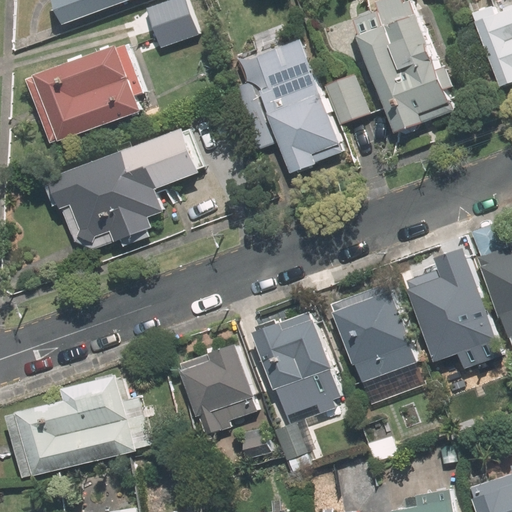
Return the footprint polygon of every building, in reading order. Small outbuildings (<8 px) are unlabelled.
[(58,0),(68,26),(141,0),(58,0)] [(203,0),(193,0),(151,15),(165,53),(215,35),(203,0)] [(476,17),(501,90),(511,86),(511,15),(506,18),(503,7),(476,17)] [(411,23),(406,8),(357,25),(363,41),(362,41),(397,137),(448,119),(445,109),(452,107),(421,20),(411,23)] [(353,154),(312,41),(269,57),(277,76),(243,89),(266,151),(290,142),(303,178),(328,169),(327,164),(353,154)] [(132,48),(32,83),(55,147),(145,115),(139,98),(148,94),(132,48)] [(359,77),(330,88),(343,126),(373,115),(359,77)] [(168,216),(160,194),(206,177),(190,132),(54,182),(66,213),(69,213),(81,245),(98,253),(157,231),(153,222),(168,216)] [(511,254),(510,255),(501,228),(476,237),(485,264),(485,265),(506,324),(507,324),(511,336),(511,254)] [(475,386),(495,379),(489,363),(505,357),(501,344),(502,343),(471,255),(443,265),(445,274),(411,286),(440,365),(441,364),(446,379),(470,370),(475,386)] [(396,298),(392,287),(338,307),(341,318),(339,318),(357,369),(360,367),(375,406),(430,386),(416,348),(417,347),(399,296),(396,298)] [(317,325),(314,317),(283,328),(281,322),(259,329),(262,336),(259,337),(279,393),(281,393),(294,427),(348,407),(335,373),(338,372),(320,325),(317,325)] [(261,397),(243,347),(186,367),(210,434),(236,425),(234,421),(262,412),(257,398),(261,397)] [(123,383),(122,379),(68,392),(71,404),(11,418),(25,480),(139,452),(138,449),(155,446),(144,396),(133,398),(129,382),(123,383)] [(275,452),(270,437),(248,445),(254,459),(275,452)] [(453,454),(440,457),(442,467),(455,465),(453,454)] [(511,511),(511,480),(479,493),(483,503),(479,504),(482,511),(511,511)] [(455,505),(453,493),(410,502),(412,511),(411,511),(458,511),(457,505),(455,505)]
